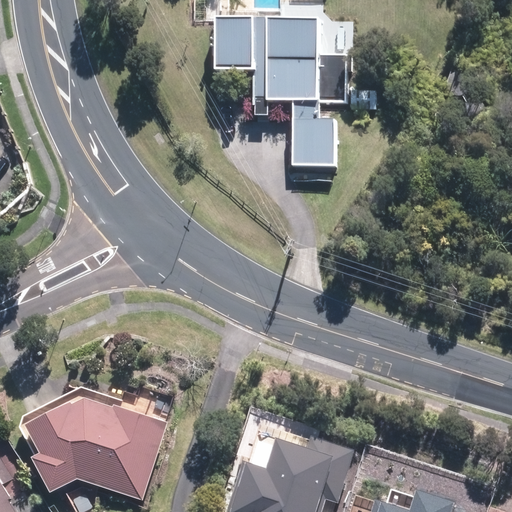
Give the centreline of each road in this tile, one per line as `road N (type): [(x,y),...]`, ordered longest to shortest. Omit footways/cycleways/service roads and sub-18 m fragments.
road 1 (tertiary): [(162,244),(220,286),(511,388)]
road 2 (tertiary): [(43,0),(46,58),(70,126),(131,204)]
road 3 (residential): [(162,244),(44,302),(6,303)]
road 4 (residential): [(6,303),(131,204)]
